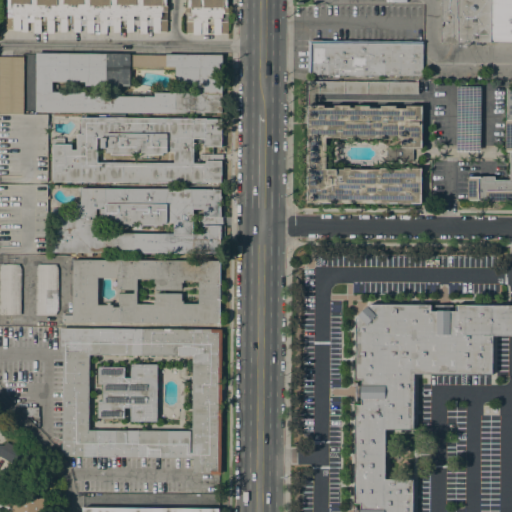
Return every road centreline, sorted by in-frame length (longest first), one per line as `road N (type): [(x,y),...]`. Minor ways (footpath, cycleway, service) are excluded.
road 1 (primary): [(260,225),(257,511)]
road 2 (residential): [(511,226),(260,225)]
